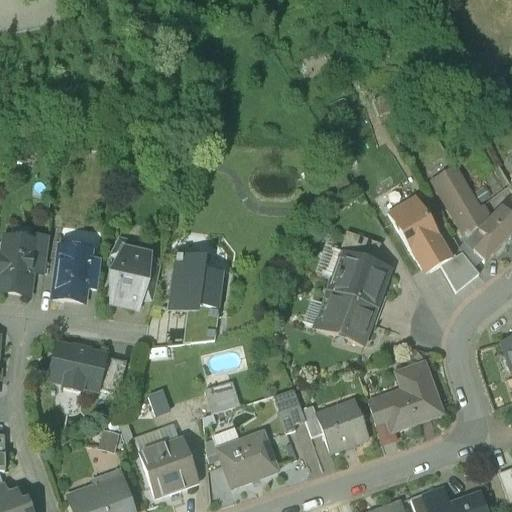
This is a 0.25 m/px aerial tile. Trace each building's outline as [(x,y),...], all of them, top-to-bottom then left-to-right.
[(511,207),(503,199),(489,213),(458,157),(434,170),(469,231),(466,234),(469,238),(484,252),(486,254),(511,227),(511,207)] [(394,213),(417,251),(443,235),(416,191),(400,200),(404,207),(394,213)] [(367,253),(375,232),(349,223),(341,244),(367,253)] [(37,230),(36,237),(39,237),(34,267),(45,268),(51,232),(37,230)] [(124,232),(116,244),(124,248),(125,246),(151,254),(154,239),(124,232)] [(381,234),(375,232),(367,253),(374,256),(381,234)] [(5,233),(2,253),(0,254),(0,265),(0,266),(0,269),(0,286),(31,290),(34,267),(39,237),(36,237),(5,233)] [(95,237),(64,233),(55,293),(86,298),(88,283),(92,252),(95,237)] [(484,252),(469,238),(463,244),(477,260),(484,252)] [(367,253),(341,244),(335,241),(325,268),(333,271),(328,283),(330,284),(381,303),(387,289),(383,287),(393,262),(374,256),(367,253)] [(112,271),(118,274),(114,295),(141,300),(143,290),(150,259),(151,254),(125,246),(124,248),(112,271)] [(205,253),(180,250),(172,303),(195,307),(197,307),(198,302),(219,305),(225,266),(204,263),(205,253)] [(103,253),(92,252),(88,283),(98,285),(103,253)] [(162,261),(150,259),(143,290),(155,292),(162,261)] [(381,303),(330,284),(325,296),(329,298),(320,322),(365,338),(373,314),(377,316),(381,303)] [(195,307),(191,339),(214,337),(219,305),(198,302),(197,307),(195,307)] [(73,343),(56,340),(49,374),(66,378),(65,384),(82,388),(83,382),(98,385),(98,384),(105,353),(106,350),(89,347),(89,344),(73,340),(73,343)] [(126,357),(105,353),(98,384),(119,388),(126,357)] [(410,383),(380,394),(388,416),(392,426),(442,409),(425,359),(404,366),(410,383)] [(235,377),(205,383),(210,407),(240,400),(235,377)] [(153,407),(183,398),(177,378),(147,387),(153,407)] [(380,394),(370,398),(378,420),(388,416),(380,394)] [(307,417),(302,405),(299,395),(286,399),(295,422),(307,417)] [(354,396),(316,409),(324,428),(331,447),(368,434),(354,396)] [(324,428),(316,409),(313,401),(302,405),(307,417),(313,432),(324,428)] [(219,443),(233,484),(253,477),(251,472),(277,464),(265,428),(219,443)] [(143,448),(146,457),(185,444),(181,434),(143,448)] [(185,444),(146,457),(159,494),(177,487),(174,481),(195,474),(185,444)] [(511,494),(511,493),(511,466),(511,463),(511,460),(500,464),(511,494)] [(174,481),(177,487),(197,481),(195,474),(174,481)] [(98,481),(70,491),(77,511),(134,511),(135,511),(124,479),(100,488),(98,481)] [(445,481),(424,488),(432,511),(490,511),(482,488),(448,500),(445,493),(449,492),(445,481)] [(16,488),(7,491),(0,493),(0,511),(32,511),(27,498),(20,500),(16,488)] [(356,511),(403,511),(404,511),(405,511),(400,496),(356,511)]
